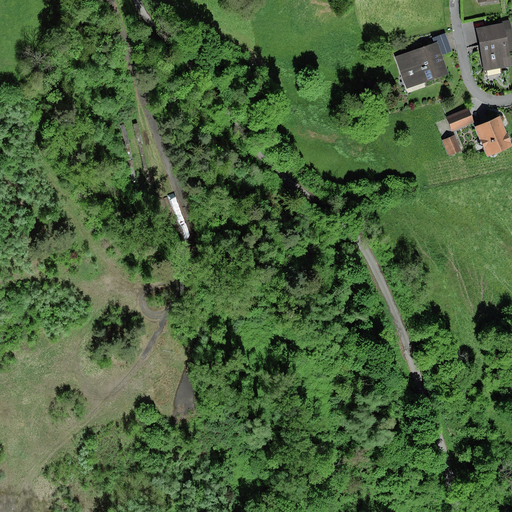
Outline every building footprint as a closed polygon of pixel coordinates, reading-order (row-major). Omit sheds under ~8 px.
[(511,48),(508,23),(478,28),(486,71),(511,66),(511,48)] [(441,42),(395,58),(407,91),(452,76),(441,42)] [(471,109),(449,118),(454,132),(477,123),(471,109)] [(511,135),(504,117),(479,127),(491,156),(511,147),(511,135)] [(458,137),(445,142),(451,157),(464,151),(458,137)]
